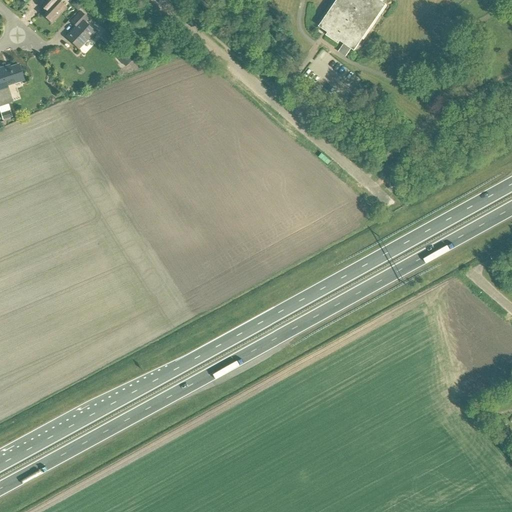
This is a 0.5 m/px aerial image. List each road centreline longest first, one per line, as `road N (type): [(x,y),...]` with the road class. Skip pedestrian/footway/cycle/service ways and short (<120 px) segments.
road 1 (trunk): [(0,489),(511,208)]
road 2 (trunk): [(511,184),(0,464)]
road 3 (unclassified): [(379,194),(157,0)]
